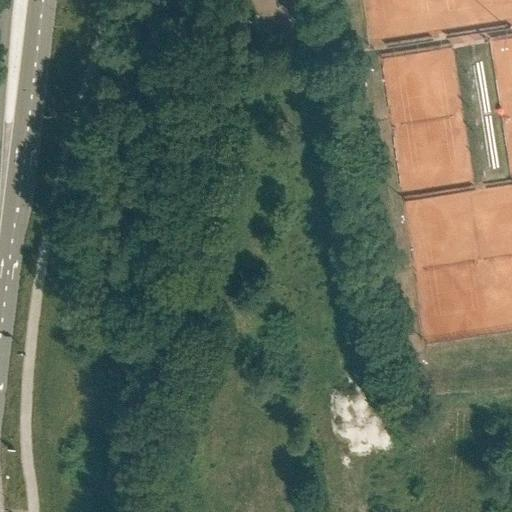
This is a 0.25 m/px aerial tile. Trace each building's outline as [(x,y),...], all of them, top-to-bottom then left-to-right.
[(312,36),(297,38),(298,50),(314,48),(312,36)] [(281,158),(281,183),(300,183),(300,170),(291,170),(291,158),(281,158)] [(401,241),(511,236),(511,186),(508,176),(509,204),(498,181),(491,182),(478,187),(458,188),(458,203),(438,212),(421,213),(421,225),(409,225),(408,218),(399,197),(401,241)] [(306,231),(305,209),(295,210),(295,231),(306,231)] [(289,266),(289,245),(271,245),(270,265),(289,266)] [(267,310),(281,311),(282,287),(267,287),(267,310)] [(484,372),(444,375),(446,398),(486,396),(484,372)] [(245,407),(255,429),(281,417),(271,395),(245,407)] [(368,416),(387,416),(387,402),(368,402),(368,416)] [(304,409),(305,430),(330,429),(328,408),(304,409)] [(429,441),(428,420),(408,421),(409,442),(429,441)] [(469,457),(491,458),(492,431),(470,430),(469,457)] [(292,439),(263,441),(265,464),(293,462),(292,439)] [(396,459),(394,443),(376,444),(377,461),(396,459)] [(511,471),(503,472),(503,491),(511,490),(511,471)]
